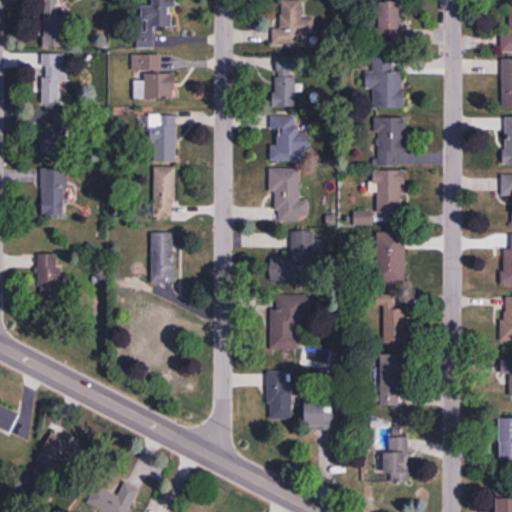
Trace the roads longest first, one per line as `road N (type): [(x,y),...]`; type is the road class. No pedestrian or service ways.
road 1 (residential): [(450,511),(452,0)]
road 2 (residential): [(222,463),(223,0)]
road 3 (secondary): [(319,511),(0,347)]
